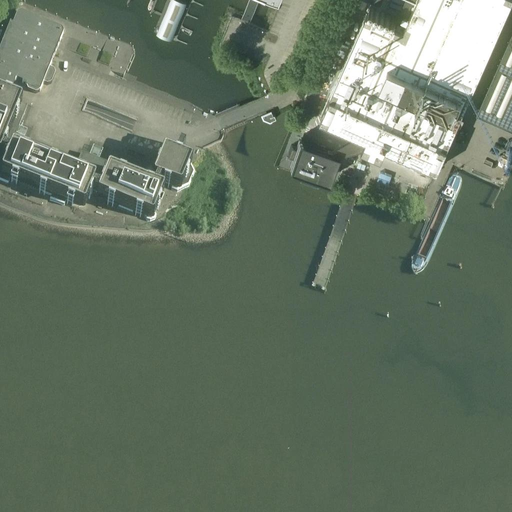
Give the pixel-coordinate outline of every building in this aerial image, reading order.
[(511,0),(405,0),(395,24),(367,12),(321,116),(357,132),(362,134),(366,136),(365,140),(362,146),(382,155),(386,145),(438,168),(511,0)] [(61,30),(20,14),(17,15),(12,26),(9,24),(0,48),(0,84),(12,89),(15,81),(26,85),(26,87),(27,91),(35,94),(39,92),(43,84),(47,86),(51,84),(55,75),(53,70),(49,69),(63,34),(61,30)] [(511,31),(477,112),(511,127),(511,31)] [(0,181),(6,184),(7,183),(9,179),(51,197),(49,201),(64,207),(66,201),(81,207),(83,206),(87,197),(85,196),(87,192),(89,191),(100,196),(99,198),(119,206),(118,208),(132,214),(133,212),(143,216),(146,222),(149,223),(154,221),(156,218),(153,212),(159,197),(159,195),(156,194),(160,184),(172,188),(171,191),(177,193),(188,188),(194,174),(189,163),(183,160),(182,163),(179,162),(184,150),(178,147),(174,159),(166,156),(165,156),(164,156),(163,157),(153,183),(107,165),(81,154),(77,162),(15,137),(16,134),(17,134),(18,134),(19,134),(19,133),(20,133),(20,132),(20,131),(20,130),(19,130),(19,129),(18,129),(23,116),(23,115),(23,114),(22,113),(19,112),(21,106),(20,104),(0,95),(0,181)] [(269,112),(263,115),(264,119),(270,121),(277,118),(276,116),(275,114),(271,116),(269,113),(269,112)] [(291,145),(288,154),(292,156),(290,162),(288,166),(328,179),(335,160),(336,160),(339,152),(362,146),(365,140),(360,138),(362,134),(357,132),(331,147),(327,146),(327,147),(299,137),(295,147),(291,145)]
